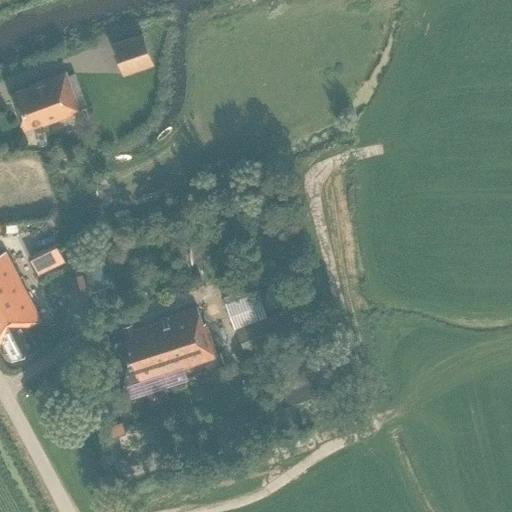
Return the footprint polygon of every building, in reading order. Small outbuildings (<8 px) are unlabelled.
[(153,65),(143,35),(113,45),(123,75),(153,65)] [(27,88),(8,95),(23,134),(42,127),(42,128),(82,113),(80,108),(86,106),(74,73),(68,76),(66,71),(26,86),(27,88)] [(93,223),(82,228),(86,237),(98,231),(93,223)] [(58,236),(29,249),(39,271),(68,257),(58,236)] [(0,255),(0,342),(2,341),(12,361),(36,349),(26,328),(39,322),(21,284),(27,281),(19,264),(12,267),(5,253),(0,255)] [(195,274),(190,275),(193,285),(202,282),(200,277),(195,274)] [(190,284),(171,290),(173,297),(193,291),(190,284)] [(276,313),(266,317),(257,292),(251,295),(248,288),(227,296),(229,302),(225,303),(246,357),(260,351),(263,357),(287,348),(276,313)] [(203,325),(198,308),(168,317),(169,319),(132,331),(131,328),(107,336),(124,388),(217,358),(206,324),(203,325)] [(288,392),(277,396),(283,409),(337,390),(323,355),(322,354),(279,371),(280,372),(288,392)]
